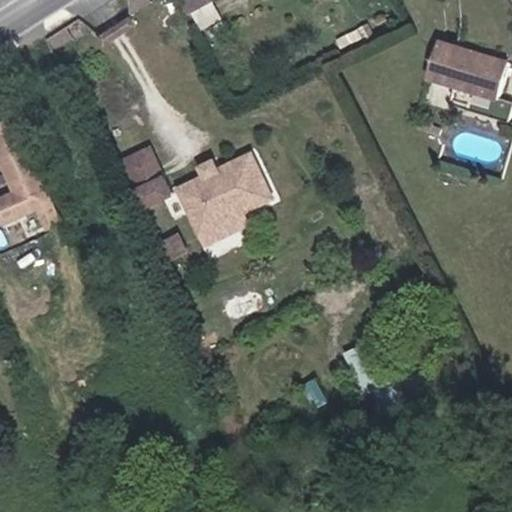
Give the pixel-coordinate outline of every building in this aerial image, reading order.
[(215,1),(214,0),(183,0),(190,14),(194,12),(215,2),(215,1)] [(223,19),(215,2),(194,12),(203,29),(223,19)] [(345,52),(376,36),(369,24),(339,40),(345,52)] [(501,99),(511,63),(511,62),(441,41),(430,77),(460,86),(501,99)] [(510,121),(511,114),(511,101),(501,99),(460,86),(454,104),(510,121)] [(63,222),(17,118),(0,125),(0,147),(20,192),(0,200),(0,205),(7,222),(43,206),(52,227),(63,222)] [(440,134),(442,128),(432,125),(430,130),(440,134)] [(173,194),(152,149),(128,160),(149,205),(173,194)] [(274,198),(253,155),(222,171),(207,177),(183,189),(209,243),(249,224),(244,212),(274,198)] [(222,171),(216,159),(202,167),(207,177),(222,171)] [(189,251),(181,235),(166,243),(174,259),(189,251)] [(383,411),(423,392),(413,372),(373,391),(383,411)]
